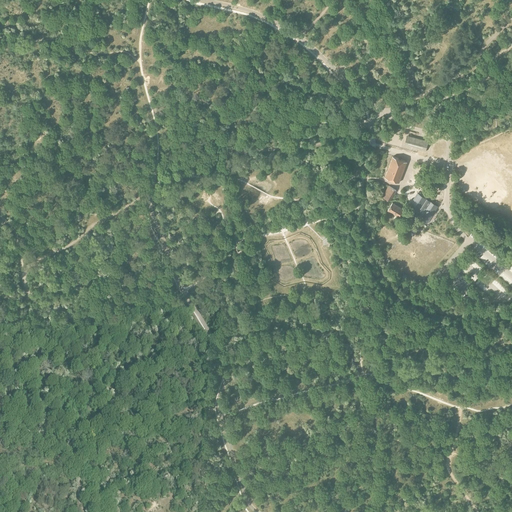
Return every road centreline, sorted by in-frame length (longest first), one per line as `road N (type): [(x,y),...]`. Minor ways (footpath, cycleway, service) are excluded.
road 1 (unknown): [(511,355),(483,315),(382,273),(366,227),(366,165),(382,146)]
road 2 (unknown): [(366,165),(289,83),(294,45),(335,0)]
road 3 (track): [(191,410),(108,415),(57,435),(0,437)]
road 4 (track): [(139,62),(124,51),(76,53),(53,38),(0,50)]
road 5 (track): [(22,270),(148,193)]
road 6 (track): [(0,435),(37,397),(41,326)]
